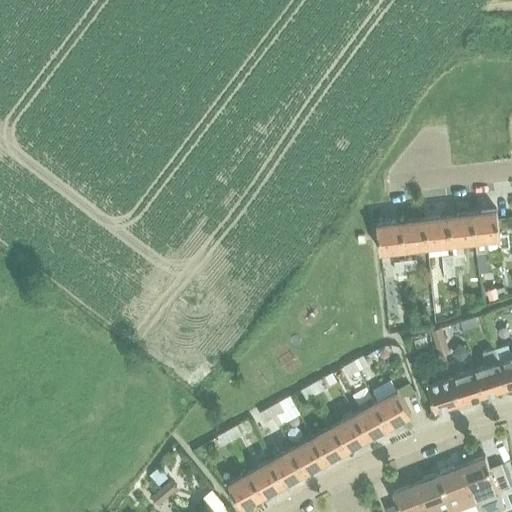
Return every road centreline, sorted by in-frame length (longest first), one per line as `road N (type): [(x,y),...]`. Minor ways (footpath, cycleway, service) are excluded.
road 1 (residential): [(511,411),(416,442),(276,511)]
road 2 (residential): [(511,169),(391,183)]
